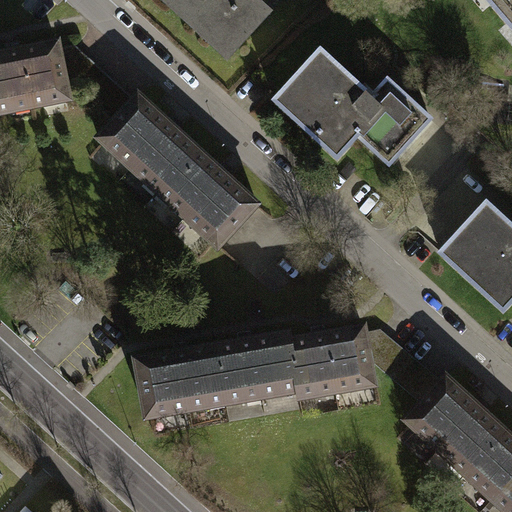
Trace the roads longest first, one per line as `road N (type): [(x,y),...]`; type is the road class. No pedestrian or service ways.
road 1 (residential): [(83,0),(390,286),(511,387)]
road 2 (secondary): [(0,360),(165,511)]
